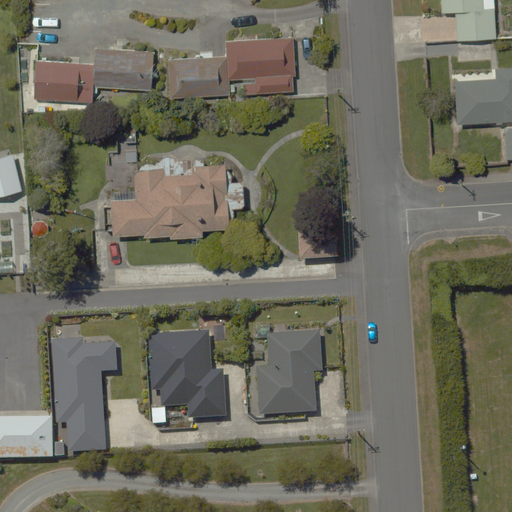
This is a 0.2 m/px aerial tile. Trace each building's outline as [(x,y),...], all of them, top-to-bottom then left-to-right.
[(439,0),(440,11),(455,10),(456,37),(493,36),(491,0),(439,0)] [(450,18),(420,19),(421,43),(451,42),(450,18)] [(244,94),(295,90),(290,32),(229,36),(232,79),(242,78),(244,94)] [(153,50),(95,47),(93,85),(151,88),(153,50)] [(227,55),(169,59),(172,96),(229,93),(227,55)] [(87,61),(34,61),(34,101),(87,101),(87,61)] [(497,79),(455,80),(456,120),(511,118),(511,66),(497,66),(497,79)] [(511,128),(503,129),(504,156),(511,155),(511,128)] [(0,192),(21,188),(12,146),(0,147),(0,192)] [(231,228),(230,158),(201,159),(201,154),(170,154),(170,170),(160,170),(160,162),(140,162),(140,151),(106,151),(107,231),(169,230),(169,238),(206,237),(205,228),(231,228)] [(268,367),(257,368),(258,414),(314,412),(312,369),(321,369),(320,330),(267,333),(268,367)] [(150,334),(152,398),(153,427),(184,426),(184,411),(197,410),(197,426),(223,425),(221,370),(210,370),(208,332),(150,334)] [(52,341),(55,425),(66,425),(67,453),(107,452),(104,370),(118,370),(117,339),(52,341)] [(53,414),(0,414),(0,454),(54,454),(53,414)]
